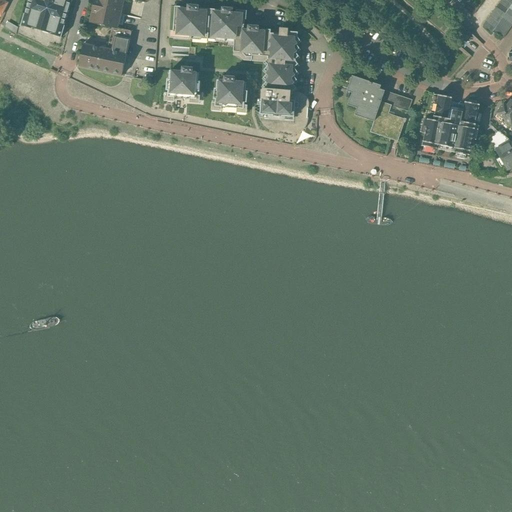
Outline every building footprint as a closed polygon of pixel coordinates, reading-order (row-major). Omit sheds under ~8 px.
[(27,0),(20,25),(60,37),(71,0),(27,0)] [(124,0),(94,0),(90,22),(113,27),(108,49),(113,50),(117,29),(118,29),(124,0)] [(470,0),(464,9),(473,15),(483,0),(470,0)] [(511,0),(500,0),(483,26),(492,32),(511,2),(511,0)] [(209,34),(209,27),(210,9),(202,9),(202,11),(198,10),(198,6),(189,6),(188,10),(184,9),(184,7),(175,6),(173,34),(173,35),(191,36),(191,39),(192,39),(192,36),(201,37),(201,33),(208,34),(208,39),(209,39),(209,34)] [(223,8),(223,12),(219,12),(219,10),(210,9),(209,27),(209,34),(216,35),(216,38),(225,39),(225,42),(226,42),(226,39),(235,39),(236,29),(236,26),(244,27),(245,20),(246,20),(247,11),(236,10),(236,13),(232,13),(232,9),(223,8)] [(511,17),(506,13),(503,18),(511,24),(511,17)] [(511,25),(511,24),(503,18),(500,22),(509,29),(511,25)] [(18,27),(8,21),(5,27),(16,34),(18,27)] [(509,29),(500,22),(496,27),(506,34),(509,29)] [(253,56),(263,57),(268,57),(270,33),(271,33),(271,30),(262,29),(262,31),(258,31),(258,27),(249,26),(249,30),(244,30),(244,27),(236,26),(236,29),(235,39),(234,52),(242,53),(246,57),(252,58),(251,60),(252,60),(253,56)] [(506,34),(496,27),(493,32),(503,39),(506,34)] [(108,49),(84,44),(79,67),(122,76),(131,32),(118,29),(117,29),(113,50),(108,49)] [(280,29),(280,34),(271,33),(270,33),(268,57),(268,58),(265,62),(265,63),(266,62),(268,65),(268,66),(267,66),(264,70),(267,73),(267,74),(264,78),(266,81),(266,82),(263,86),(266,88),(266,89),(264,89),(262,91),(262,98),(260,115),(261,115),(262,117),(264,121),(266,124),(268,126),(270,127),(272,128),(274,130),(278,131),(288,133),(291,133),(294,133),(296,132),(298,131),(300,130),(301,129),(303,127),(304,125),(305,123),(305,122),(306,121),(306,115),(306,114),(304,115),(303,111),(301,112),(302,101),(295,101),(295,100),(297,98),(297,95),(295,93),(295,92),(293,92),(294,91),(297,88),(294,85),(294,83),(297,80),(295,77),(295,75),(298,72),(295,69),(295,67),(299,65),(296,61),(296,59),(299,57),(296,53),(297,51),(300,49),(297,45),(297,43),(300,41),(298,37),(298,32),(291,32),(288,32),(288,29),(280,29)] [(193,69),(192,69),(183,68),(183,72),(170,71),(170,79),(168,79),(167,91),(169,91),(168,97),(189,99),(197,100),(198,92),(200,92),(201,82),(199,82),(199,73),(192,73),(193,69)] [(70,78),(72,75),(71,74),(68,79),(96,92),(124,105),(151,118),(211,130),(295,147),(307,146),(313,144),(316,138),(317,128),(318,118),(319,116),(319,111),(316,112),(314,137),(311,142),(307,144),(295,145),(242,134),(164,119),(152,116),(70,78)] [(215,107),(222,107),(244,109),(245,103),(247,103),(248,91),(246,91),(247,83),(234,82),(235,78),(225,77),(225,81),(224,81),(218,80),(217,89),(215,89),(214,99),(216,99),(215,107)] [(381,86),(353,77),(348,91),(353,93),(349,104),(358,108),(355,115),(374,121),(381,102),(384,91),(379,90),(381,86)] [(407,98),(385,91),(384,91),(381,102),(391,106),(403,110),(407,98)] [(464,109),(450,106),(451,99),(452,99),(452,98),(438,95),(438,96),(434,116),(434,117),(433,120),(426,119),(425,120),(426,120),(425,126),(424,126),(424,127),(426,128),(423,146),(422,145),(422,146),(469,156),(470,155),(469,155),(471,143),(474,144),(477,129),(474,129),(475,125),(476,124),(475,124),(479,106),(480,105),(465,102),(465,103),(464,109)] [(412,100),(407,98),(403,110),(408,111),(412,100)] [(511,100),(508,104),(505,102),(504,104),(503,104),(496,114),(511,126),(511,125),(511,100)] [(391,106),(381,102),(374,121),(371,130),(399,139),(404,122),(405,123),(406,120),(389,114),(391,106)] [(336,122),(334,110),(330,110),(331,115),(333,116),(334,123),(336,127),(336,128),(337,127),(342,134),(349,141),(350,142),(350,141),(358,146),(367,152),(367,151),(386,157),(389,149),(388,149),(389,147),(391,143),(389,142),(385,154),(371,151),(364,148),(354,141),(345,134),(336,123),(336,122)] [(499,131),(487,138),(495,151),(496,151),(496,150),(511,141),(502,134),(499,131)] [(511,142),(511,141),(496,150),(496,151),(507,170),(511,167),(511,142)] [(399,145),(396,145),(395,148),(397,149),(394,159),(418,164),(436,168),(461,173),(473,174),(473,169),(472,169),(472,172),(456,170),(439,166),(411,161),(397,157),(400,145),(399,145)]
